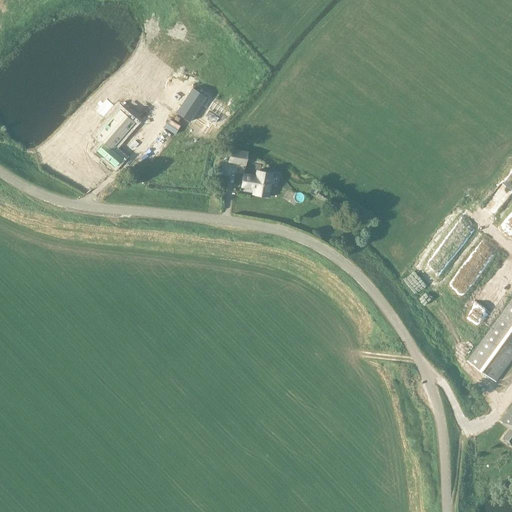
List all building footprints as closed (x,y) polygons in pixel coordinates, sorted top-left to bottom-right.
[(168,77),(187,54),(173,42),(153,64),(168,77)] [(160,85),(167,89),(170,84),(163,80),(160,85)] [(192,88),(182,103),(175,113),(189,123),(206,97),(192,88)] [(102,100),(108,107),(114,102),(108,95),(102,100)] [(137,132),(115,114),(90,141),(96,146),(84,156),(107,174),(119,162),(112,156),(137,132)] [(142,156),(151,165),(169,148),(161,139),(142,156)] [(248,153),(231,150),(229,162),(246,165),(248,153)] [(256,177),(244,175),(242,187),(254,189),(253,195),(268,198),(272,174),(257,171),(256,177)] [(316,197),(329,205),(333,198),(320,190),(316,197)] [(437,308),(434,310),(441,321),(451,316),(436,289),(424,296),(429,305),(434,302),(437,308)] [(495,381),(511,358),(511,300),(468,361),(495,381)] [(511,406),(501,421),(511,429),(503,439),(511,445),(511,406)]
